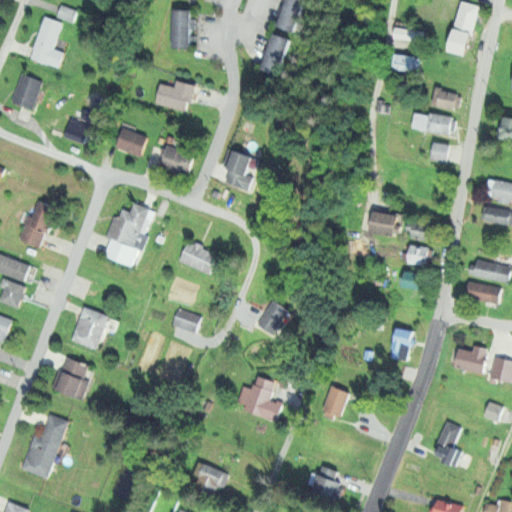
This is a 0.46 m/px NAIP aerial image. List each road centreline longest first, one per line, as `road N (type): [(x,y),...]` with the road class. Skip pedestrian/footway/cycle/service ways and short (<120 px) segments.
road 1 (residential): [(370,511),(442,315),(492,0)]
road 2 (residential): [(0,453),(106,175)]
road 3 (residential): [(0,132),(195,203),(253,234)]
road 4 (residential): [(195,203),(232,104),(229,43)]
